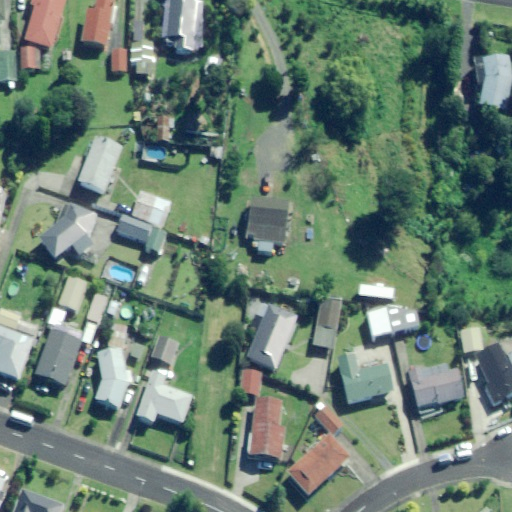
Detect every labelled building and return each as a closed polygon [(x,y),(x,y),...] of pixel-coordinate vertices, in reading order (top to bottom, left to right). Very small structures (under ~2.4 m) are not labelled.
[(34,12),(30,27),(26,25),(21,45),(53,53),(54,48),(67,0),(65,0),(32,0),(29,11),(34,12)] [(118,0),(97,0),(95,18),(87,16),(82,48),(106,52),(110,29),(114,30),(118,0)] [(201,58),(202,29),(190,28),(191,6),(168,4),(164,51),(173,52),(173,57),(201,58)] [(38,52),(20,53),(21,73),(39,72),(38,52)] [(153,79),(151,53),(130,54),(131,68),(135,68),(136,80),(153,79)] [(126,75),(126,55),(111,54),(111,75),(126,75)] [(0,85),(15,85),(15,56),(0,55),(0,85)] [(507,118),(511,65),(484,63),(480,116),(507,118)] [(222,67),(206,65),(204,81),(220,83),(222,67)] [(168,146),(169,125),(145,124),(144,145),(168,146)] [(121,153),(95,143),(78,188),(103,198),(121,153)] [(462,167),(453,161),(442,178),(451,184),(462,167)] [(170,206),(140,196),(132,220),(162,230),(170,206)] [(268,253),(268,247),(285,249),(290,208),(251,204),(246,241),(252,242),(251,251),(268,253)] [(57,218),(62,225),(38,242),(54,263),(73,249),(81,259),(96,248),(88,238),(97,231),(82,210),(74,216),(69,209),(57,218)] [(167,236),(123,219),(117,235),(147,247),(145,252),(159,257),(167,236)] [(87,289),(69,282),(58,308),(76,316),(87,289)] [(107,302),(95,298),(85,322),(98,327),(107,302)] [(340,309),(321,306),(313,351),(333,354),(340,309)] [(390,340),(418,334),(415,319),(406,320),(407,313),(386,311),(385,318),(390,340)] [(65,316),(54,312),(47,327),(59,331),(65,316)] [(20,319),(0,313),(0,314),(0,328),(15,334),(20,319)] [(296,325),(268,314),(248,365),(275,376),(296,325)] [(390,340),(385,318),(367,322),(372,344),(390,340)] [(96,330),(87,327),(82,345),(91,348),(96,330)] [(128,331),(112,327),(107,349),(123,353),(128,331)] [(33,346),(0,333),(0,377),(18,385),(33,346)] [(81,347),(51,336),(35,381),(65,391),(81,347)] [(483,358),(480,337),(460,340),(463,361),(483,358)] [(177,347),(159,340),(151,361),(169,368),(177,347)] [(511,343),(501,349),(506,361),(511,358),(511,343)] [(494,410),(503,406),(511,402),(511,378),(501,353),(474,364),(487,394),(494,410)] [(123,355),(98,357),(101,388),(95,405),(118,414),(128,389),(131,386),(130,375),(125,376),(123,355)] [(359,376),(355,362),(337,366),(347,409),(392,399),(386,370),(359,376)] [(261,377),(241,375),(239,399),(259,400),(261,377)] [(170,382),(153,376),(136,422),(153,428),(156,420),(182,429),(192,402),(166,392),(170,382)] [(408,381),(410,389),(418,422),(442,416),(440,411),(464,405),(457,376),(422,385),(420,377),(408,381)] [(282,407),(256,404),(249,461),(281,465),(285,432),(279,431),(282,407)] [(343,430),(326,411),(314,422),(331,441),(343,430)] [(350,463),(329,440),(286,480),(308,503),(350,463)] [(61,511),(64,504),(22,489),(14,511),(61,511)]
